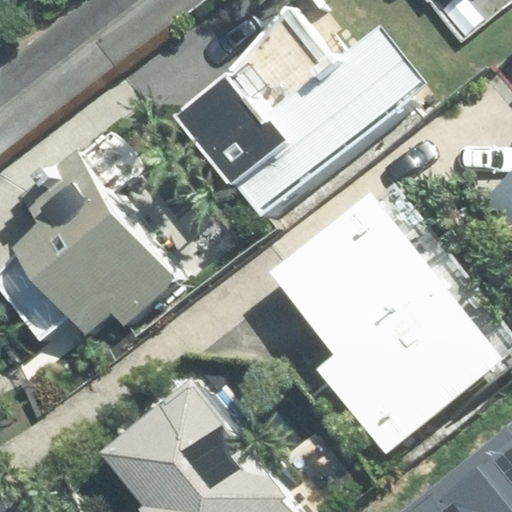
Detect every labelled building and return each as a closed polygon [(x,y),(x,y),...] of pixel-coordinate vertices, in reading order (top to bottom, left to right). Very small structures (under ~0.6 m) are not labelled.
[(168,106),(262,229),(437,95),(387,31),(337,69),(293,11),(168,106)] [(89,364),(197,288),(98,148),(23,201),(52,242),(19,265),(89,364)] [(511,188),(464,225),(511,287),(511,188)] [(262,250),(210,189),(176,219),(228,279),(262,250)] [(326,385),(396,471),(511,378),(511,329),(401,193),(297,276),(362,356),(326,385)] [(307,511),(214,384),(118,454),(160,511),(307,511)] [(511,511),(511,438),(415,511),(511,511)]
